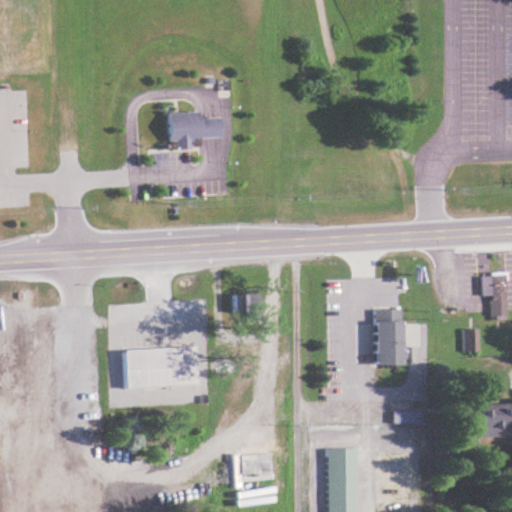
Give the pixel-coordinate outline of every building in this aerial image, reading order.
[(166,111),(166,141),(174,141),(174,148),(191,147),(190,137),(219,136),(219,116),(197,117),(196,110),(166,111)] [(504,273),(480,273),(480,296),(489,296),(489,316),(504,316),(504,273)] [(238,310),(256,310),(256,295),(238,295),(238,310)] [(400,364),(400,308),(373,308),(373,364),(400,364)] [(462,352),(477,352),(477,329),(462,329),(462,352)] [(122,349),(123,388),(194,385),(193,347),(122,349)] [(0,386),(18,387),(18,359),(0,359),(0,369),(0,386)] [(478,436),(511,435),(511,411),(511,412),(511,403),(477,404),(478,436)] [(325,511),(354,511),(355,447),(325,447),(325,511)] [(238,453),(238,473),(268,473),(268,453),(238,453)]
